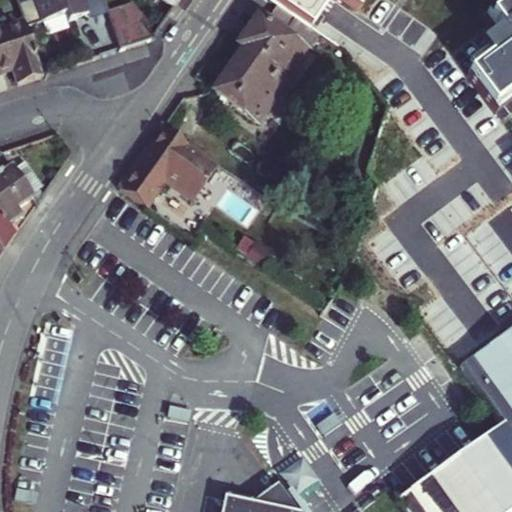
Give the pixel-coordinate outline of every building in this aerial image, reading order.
[(102,3),(101,0),(43,0),(18,8),(24,25),(26,32),(67,18),(69,26),(88,20),(85,8),(102,3)] [(155,0),(153,5),(169,16),(179,0),(155,0)] [(278,0),(274,6),(309,31),(322,11),(330,0),(338,0),(344,3),(346,0),(278,0)] [(346,0),(344,3),(354,10),(360,0),(346,0)] [(511,0),(505,0),(498,6),(502,10),(511,2),(511,0)] [(498,55),(477,70),(505,108),(511,102),(511,2),(502,10),(499,12),(510,26),(488,42),(498,55)] [(102,3),(85,8),(88,20),(90,25),(108,19),(107,18),(102,3)] [(133,10),(107,18),(108,19),(119,53),(150,43),(145,24),(133,10)] [(306,53),(259,19),(239,47),(244,50),(215,93),(258,123),(306,53)] [(0,77),(13,73),(18,87),(42,79),(26,32),(24,25),(0,33),(0,77)] [(194,202),(218,167),(165,130),(137,169),(135,167),(119,190),(147,209),(165,183),(194,202)] [(0,221),(5,228),(19,219),(14,212),(29,201),(27,198),(9,173),(0,160),(0,221)] [(27,198),(35,192),(39,189),(21,164),(9,173),(27,198)] [(34,208),(41,199),(35,192),(27,198),(29,201),(34,208)] [(0,251),(2,254),(13,239),(5,228),(0,221),(0,251)] [(511,332),(459,371),(503,431),(505,434),(511,428),(511,332)] [(503,431),(399,506),(403,511),(511,511),(511,428),(505,434),(503,431)] [(297,511),(279,487),(253,506),(282,511),(297,511)] [(282,511),(253,506),(226,500),(223,511),(282,511)]
